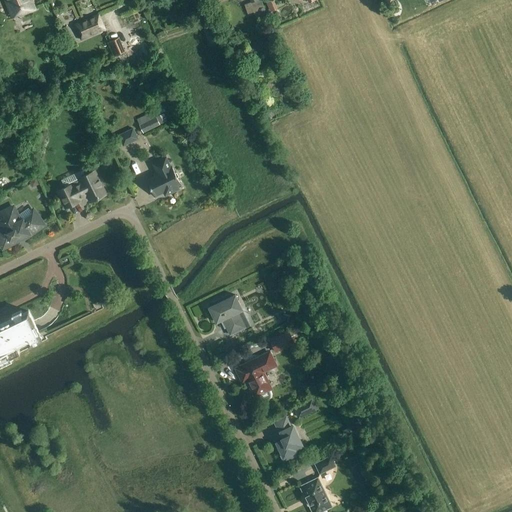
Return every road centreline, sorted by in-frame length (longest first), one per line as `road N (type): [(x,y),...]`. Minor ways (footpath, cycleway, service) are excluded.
road 1 (residential): [(171,297),(276,511)]
road 2 (residential): [(0,271),(128,208),(167,289)]
